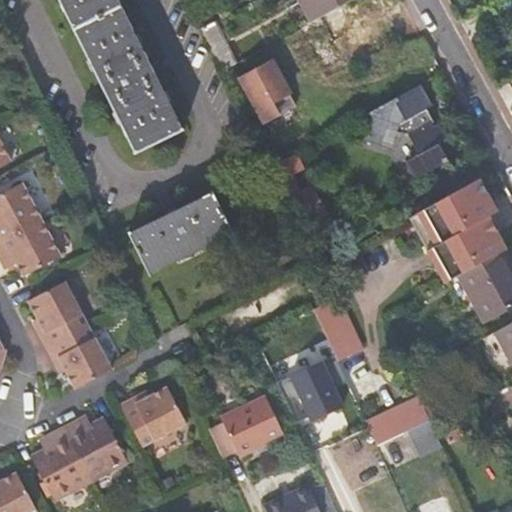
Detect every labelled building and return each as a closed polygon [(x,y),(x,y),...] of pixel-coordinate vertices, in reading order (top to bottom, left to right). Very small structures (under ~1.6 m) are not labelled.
[(59,0),(134,151),(132,152),(134,154),(183,130),(182,128),(180,129),(116,0),(59,0)] [(281,0),(257,0),(264,11),(282,1),(281,0)] [(299,0),(311,22),(337,7),(350,0),(299,0)] [(280,38),(290,56),(293,54),(307,80),(326,70),(315,49),(331,40),(342,61),(392,34),(384,18),(370,26),(364,17),(351,24),(349,22),(351,20),(352,19),(352,17),(352,15),(350,13),(350,12),(349,11),(347,11),(344,11),(342,12),(341,13),(337,7),(311,22),(280,38)] [(235,24),(216,33),(225,52),(244,43),(235,24)] [(392,34),(342,61),(347,70),(383,50),(379,44),(393,36),(392,34)] [(272,65),(290,56),(280,38),(266,45),(271,54),(268,56),(272,65)] [(239,60),(222,70),(225,76),(229,74),(239,92),(252,86),(239,60)] [(307,80),(312,89),(330,79),(326,70),(307,80)] [(432,106),(420,84),(347,124),(353,136),(350,147),(366,152),(372,138),(383,142),(410,137),(418,153),(405,160),(414,178),(452,157),(453,155),(454,154),(455,153),(455,152),(455,150),(455,148),(454,146),(451,142),(448,141),(446,141),(444,141),(441,142),(439,139),(440,138),(441,137),(442,135),(442,133),(442,131),(441,130),(440,128),(439,127),(437,126),(436,126),(434,126),(432,127),(424,111),(432,106)] [(372,138),(366,152),(378,156),(383,142),(372,138)] [(0,144),(0,167),(10,163),(0,144)] [(282,158),(270,165),(300,226),(325,213),(311,186),(300,192),(282,158)] [(489,200),(478,179),(417,212),(435,245),(426,250),(434,264),(444,283),(462,273),(502,251),(505,249),(495,230),(487,216),(496,212),(489,200)] [(0,241),(40,220),(21,184),(0,195),(0,241)] [(130,231),(127,233),(150,276),(152,276),(151,274),(230,235),(231,237),(233,236),(211,191),(209,192),(210,195),(131,234),(130,231)] [(417,212),(408,217),(426,250),(435,245),(417,212)] [(40,220),(0,241),(0,261),(4,270),(16,264),(22,276),(59,257),(40,220)] [(309,232),(304,235),(307,241),(312,239),(309,232)] [(511,269),(502,251),(462,273),(487,318),(511,304),(511,269)] [(35,329),(45,347),(87,325),(63,280),(34,296),(27,300),(36,317),(41,326),(35,329)] [(336,298),(333,300),(312,310),(318,323),(342,312),(336,298)] [(349,325),(342,312),(318,323),(324,336),(349,325)] [(511,322),(487,336),(497,354),(505,350),(511,362),(511,322)] [(87,325),(45,347),(54,364),(59,361),(64,370),(74,388),(110,369),(87,325)] [(330,349),(355,338),(349,325),(324,336),(330,349)] [(330,349),(336,362),(361,351),(355,338),(330,349)] [(332,357),(291,370),(308,419),(348,405),(332,357)] [(511,384),(503,389),(509,401),(511,399),(511,384)] [(141,401),(138,395),(120,405),(142,447),(186,423),(166,387),(149,396),(141,401)] [(265,395),(220,417),(239,456),(284,434),(265,395)] [(418,397),(365,423),(376,445),(428,420),(418,397)] [(79,418),(62,427),(90,479),(127,460),(104,417),(91,425),(84,428),(79,418)] [(322,418),(308,426),(316,440),(330,432),(322,418)] [(456,420),(441,426),(448,443),(463,436),(456,420)] [(90,479),(62,427),(45,436),(50,447),(44,451),(31,457),(34,462),(54,499),(90,479)] [(0,511),(28,511),(35,509),(16,472),(0,480),(0,511)] [(336,511),(322,482),(308,488),(307,485),(263,506),(265,511),(336,511)]
